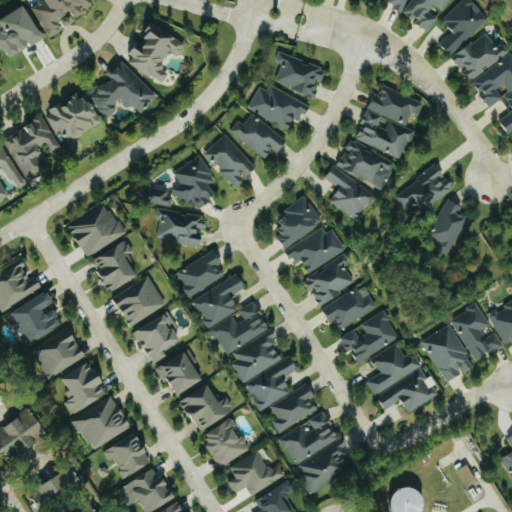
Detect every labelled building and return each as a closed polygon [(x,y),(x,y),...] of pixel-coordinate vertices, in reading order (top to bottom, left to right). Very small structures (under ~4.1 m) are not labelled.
[(390,0),(388,7),(418,18),(416,25),(432,31),(437,16),(431,14),(434,8),(447,12),(451,0),(390,0)] [(490,20),(472,0),(465,0),(443,21),(454,32),(441,44),(452,55),(490,20)] [(46,40),(27,6),(0,20),(0,44),(8,60),(46,40)] [(187,45),(153,22),(141,40),(142,40),(128,61),(163,85),(170,75),(161,69),(172,52),(180,57),(187,45)] [(497,47),(487,33),(454,58),(463,71),(464,70),(472,81),(511,53),(503,43),(497,47)] [(315,97),(321,81),(324,82),(328,70),(280,53),(276,61),(283,64),(276,83),(315,97)] [(491,108),(504,98),(498,90),(504,85),(511,93),(511,92),(511,53),(474,82),(484,94),(482,96),(491,108)] [(158,97),(122,60),(108,74),(112,78),(91,99),(108,117),(123,102),(131,110),(135,106),(141,113),(158,97)] [(260,87),(249,109),(290,130),(296,119),(301,122),(310,106),(272,86),(269,92),(260,87)] [(404,158),(414,131),(407,128),(413,113),(420,116),(425,103),(384,87),(381,96),(375,94),(357,140),(404,158)] [(102,126),(89,97),(81,100),(78,93),(68,98),(70,101),(47,111),(57,134),(62,131),(67,141),(102,126)] [(511,95),(507,100),(511,106),(511,112),(501,122),(511,133),(511,95)] [(231,131),(266,160),(274,150),(279,154),(289,142),(254,114),(245,125),(239,120),(231,131)] [(28,182),(52,170),(41,149),(48,146),(52,154),(61,149),(45,118),(5,139),(28,182)] [(237,188),(258,169),(226,135),(205,154),(237,188)] [(397,167),(353,139),(346,150),(348,151),(339,164),(382,191),(397,167)] [(27,185),(2,143),(0,143),(0,203),(11,198),(0,179),(0,170),(5,167),(19,190),(27,185)] [(175,173),(182,185),(175,189),(185,205),(194,200),(199,209),(218,198),(210,184),(216,181),(202,157),(175,173)] [(397,194),(413,218),(455,190),(438,166),(397,194)] [(378,197),(336,167),(327,180),(340,189),(331,202),(360,222),(378,197)] [(159,239),(191,246),(203,246),(200,229),(206,229),(206,217),(193,214),(189,215),(172,210),(170,192),(146,186),(143,199),(143,202),(158,206),(159,231),(159,232),(159,239)] [(286,251),(325,224),(307,198),(278,217),(286,229),(276,236),(286,251)] [(427,242),(449,255),(471,218),(462,212),(464,208),(452,200),(427,242)] [(89,258),(126,235),(107,203),(69,227),(89,258)] [(347,251),(334,229),(327,233),(324,229),(288,250),(297,264),(302,261),(309,273),(347,251)] [(114,291),(140,275),(128,256),(134,252),(127,240),(95,260),(114,291)] [(226,275),(220,265),(225,262),(216,249),(179,273),(186,284),(182,287),(189,299),(226,275)] [(320,305),(356,284),(345,267),(351,263),(347,255),(304,281),(311,292),(312,292),(320,305)] [(0,302),(6,311),(43,286),(36,276),(33,278),(20,258),(0,272),(0,302)] [(241,310),(232,295),(248,287),(241,274),(194,299),(225,355),(271,329),(256,301),(241,310)] [(132,325),(167,305),(150,276),(115,297),(132,325)] [(323,310),(331,323),(336,320),(342,330),(378,307),(371,295),(364,299),(357,288),(323,310)] [(64,325),(54,307),(58,305),(49,291),(14,312),(33,343),(64,325)] [(491,314),(507,345),(511,341),(511,300),(505,305),(506,307),(491,314)] [(477,362),(504,347),(497,333),(487,338),(483,330),(491,325),(479,303),(453,317),(477,362)] [(401,338),(384,311),(341,337),(349,351),(352,349),(360,362),(401,338)] [(168,356),(165,350),(184,339),(170,313),(136,331),(154,364),(168,356)] [(423,341),(448,382),(465,372),(465,373),(476,367),(451,324),(423,341)] [(87,355),(70,328),(32,351),(50,379),(87,355)] [(246,382),(285,357),(269,331),(230,357),(246,382)] [(411,412),(438,395),(421,367),(423,366),(414,352),(406,357),(398,343),(373,359),(381,373),(368,381),(378,397),(380,395),(388,409),(403,399),(411,412)] [(206,379),(189,350),(160,367),(177,396),(206,379)] [(300,370),(294,358),(245,383),(259,410),(293,393),(285,378),(300,370)] [(71,415),(107,395),(101,383),(103,382),(92,361),(62,378),(73,398),(64,403),(71,415)] [(219,401),(212,385),(184,398),(199,430),(236,413),(229,397),(219,401)] [(274,421),(279,431),(322,410),(309,385),(270,405),(277,420),(274,421)] [(132,426),(113,395),(74,420),(94,451),(132,426)] [(0,441),(8,458),(49,439),(36,411),(0,427),(0,441)] [(312,494),(357,468),(325,411),(310,420),(315,429),(308,434),(303,425),(281,438),(312,494)] [(203,437),(221,467),(251,449),(232,419),(203,437)] [(154,461),(136,432),(103,453),(109,461),(114,458),(126,479),(154,461)] [(511,436),(509,438),(511,444),(511,453),(503,459),(511,475),(511,436)] [(252,496),(286,476),(280,466),(271,471),(259,451),(230,467),(236,478),(229,482),(235,494),(247,487),(252,496)] [(459,470),(469,488),(479,482),(469,465),(459,470)] [(40,506),(85,484),(77,468),(33,490),(40,506)] [(153,511),(178,497),(165,475),(160,478),(154,469),(119,490),(128,507),(141,499),(148,511),(153,511)] [(256,499),(262,511),(259,511),(295,511),(287,496),(295,492),(290,481),(256,499)] [(161,511),(187,511),(182,501),(161,511)]
